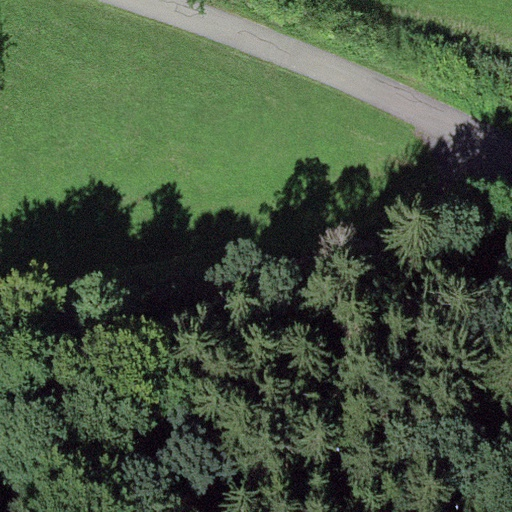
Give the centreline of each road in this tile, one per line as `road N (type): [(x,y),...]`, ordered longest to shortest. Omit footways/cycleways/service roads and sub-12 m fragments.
road 1 (track): [(511,148),(421,228),(0,333)]
road 2 (track): [(142,0),(373,82),(511,146)]
